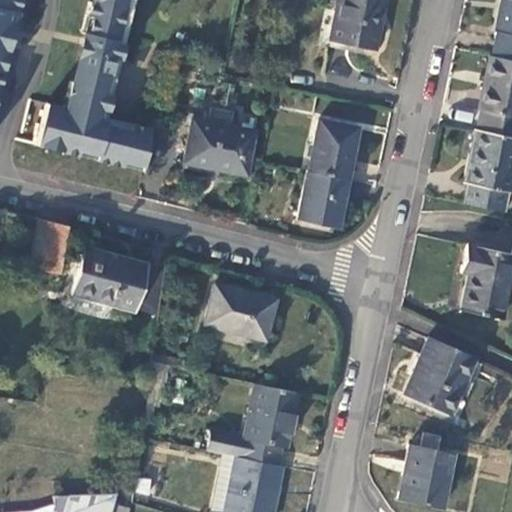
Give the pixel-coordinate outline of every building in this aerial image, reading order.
[(0,0),(0,63),(14,0),(0,0)] [(35,142),(140,167),(150,127),(129,121),(127,129),(93,121),(122,0),(91,0),(89,0),(87,0),(80,30),(87,32),(75,81),(68,79),(60,112),(43,108),(35,142)] [(381,0),(336,0),(328,40),(372,49),(381,0)] [(511,58),(511,0),(502,0),(497,30),(500,31),(496,56),(511,58)] [(511,135),(511,58),(496,56),(492,55),(481,109),(483,110),(479,128),(511,135)] [(252,129),(192,117),(184,156),(220,163),(219,167),(244,172),(252,129)] [(318,121),(309,170),(346,178),(356,129),(318,121)] [(470,184),(466,202),(507,211),(511,190),(511,135),(479,128),(477,128),(466,183),(470,184)] [(336,227),(346,178),(309,170),(307,170),(297,219),(336,227)] [(38,219),(29,269),(58,272),(67,227),(38,219)] [(471,271),(463,309),(504,318),(511,277),(511,252),(471,243),(465,270),(471,271)] [(114,304),(158,316),(164,269),(83,247),(71,291),(76,293),(74,303),(74,311),(104,318),(114,304)] [(271,300),(214,285),(204,325),(261,339),(271,300)] [(450,427),(478,365),(425,341),(400,395),(443,415),(440,422),(450,427)] [(208,428),(204,450),(220,453),(275,464),(279,445),(284,446),(295,392),(252,383),(241,435),(208,428)] [(453,457),(411,448),(400,502),(442,511),(453,457)] [(220,453),(206,511),(270,511),(280,465),(275,464),(220,453)] [(112,511),(118,495),(102,495),(102,493),(73,495),(67,511),(112,511)]
